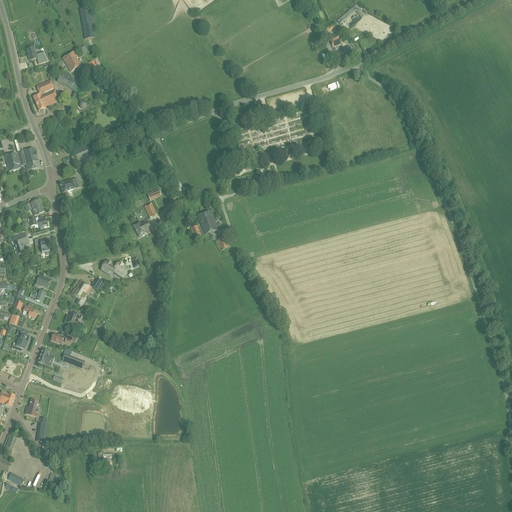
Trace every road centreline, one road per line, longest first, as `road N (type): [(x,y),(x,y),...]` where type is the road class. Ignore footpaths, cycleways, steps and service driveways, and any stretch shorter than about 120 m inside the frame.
road 1 (unclassified): [(511,446),(503,383),(453,223),(397,100),(354,64)]
road 2 (secondary): [(21,391),(64,272),(52,186)]
road 3 (tertiary): [(154,133),(338,72)]
road 4 (tertiary): [(354,64),(477,0)]
road 5 (residential): [(230,228),(217,197),(182,188),(154,133)]
road 6 (secondary): [(32,123),(0,1)]
